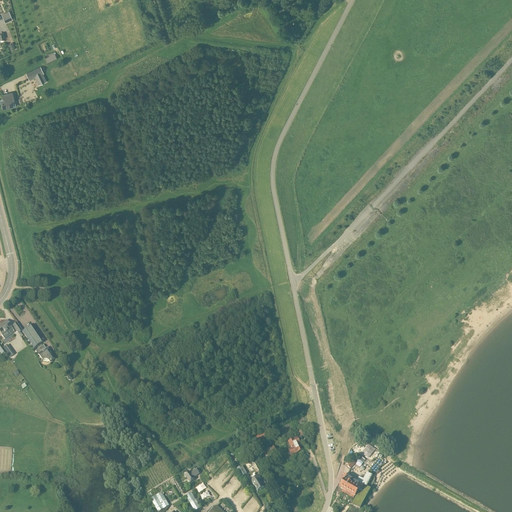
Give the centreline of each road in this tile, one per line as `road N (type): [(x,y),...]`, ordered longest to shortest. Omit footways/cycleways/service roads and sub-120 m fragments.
road 1 (unclassified): [(292,281),(511,59)]
road 2 (unclassified): [(292,281),(272,181),(275,154),(351,0)]
road 3 (track): [(377,0),(290,178),(301,276)]
road 4 (unclassified): [(323,511),(330,468),(292,281)]
